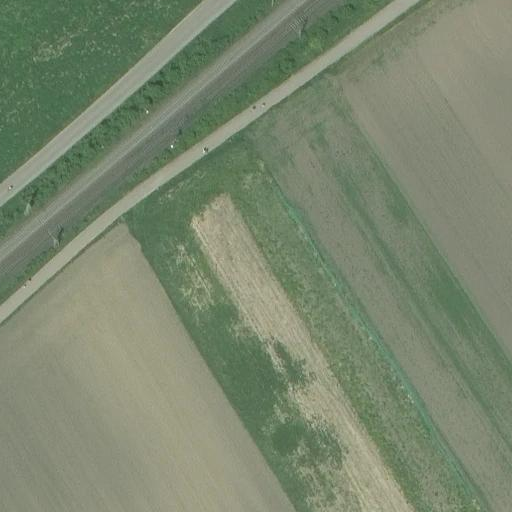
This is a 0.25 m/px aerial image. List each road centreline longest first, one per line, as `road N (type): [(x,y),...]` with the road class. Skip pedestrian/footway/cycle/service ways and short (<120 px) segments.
road 1 (track): [(404,0),(107,219),(0,313)]
road 2 (unclassified): [(0,196),(226,0)]
